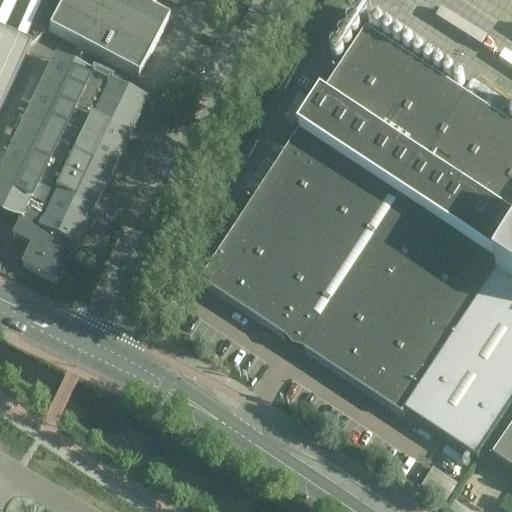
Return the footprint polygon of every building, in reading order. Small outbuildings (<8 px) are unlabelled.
[(179,0),(64,0),(48,33),(137,80),(168,22),(150,13),(157,0),(165,0),(176,5),(179,0)] [(0,110),(29,48),(0,34),(0,110)] [(367,34),(200,286),(284,341),(293,351),(305,355),(402,419),(404,416),(478,464),(511,412),(511,129),(504,124),(511,112),(511,106),(473,81),(462,97),(367,34)] [(54,62),(0,175),(0,214),(20,224),(16,232),(12,239),(13,239),(31,248),(21,269),(25,271),(57,286),(144,106),(54,62)] [(511,434),(493,461),(511,474),(511,434)] [(446,446),(441,456),(457,464),(463,455),(446,446)] [(428,490),(448,501),(462,476),(443,465),(428,490)]
